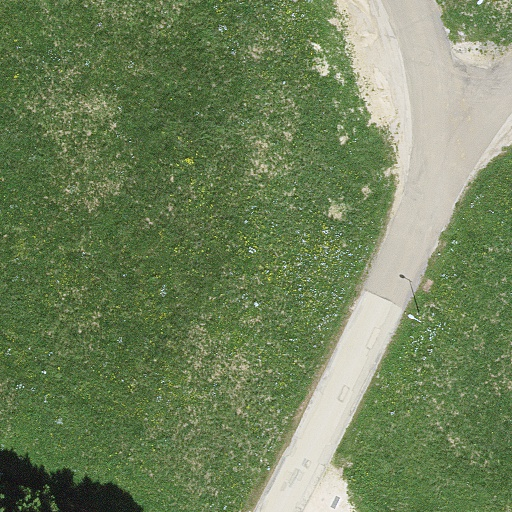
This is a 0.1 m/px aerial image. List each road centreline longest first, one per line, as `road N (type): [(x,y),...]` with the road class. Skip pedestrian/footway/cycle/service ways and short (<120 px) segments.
road 1 (unclassified): [(271,511),(440,136)]
road 2 (unclassified): [(399,0),(440,136)]
